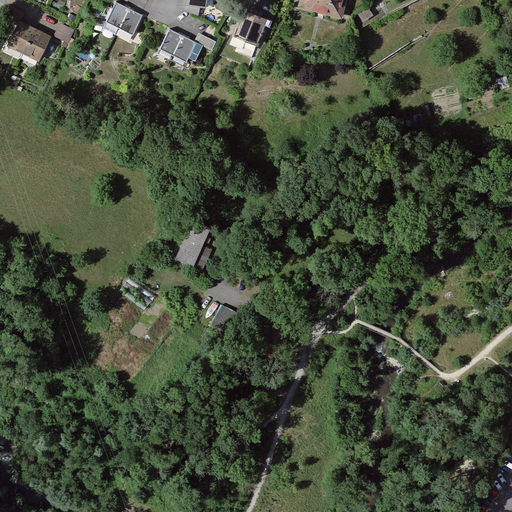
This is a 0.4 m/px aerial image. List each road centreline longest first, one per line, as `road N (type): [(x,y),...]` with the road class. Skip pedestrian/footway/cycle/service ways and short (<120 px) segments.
road 1 (track): [(511,202),(405,252),(315,331),(292,329),(219,288)]
road 2 (track): [(315,331),(248,511)]
